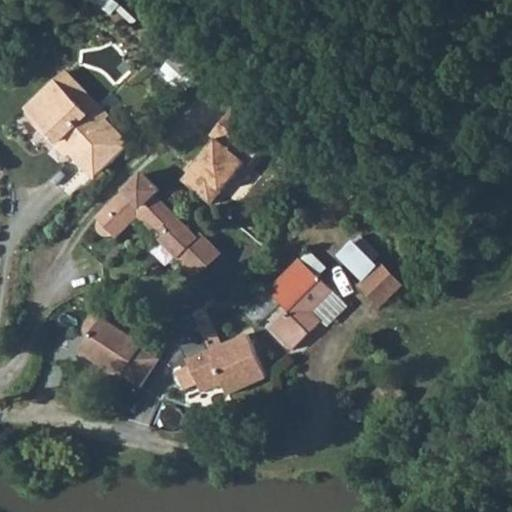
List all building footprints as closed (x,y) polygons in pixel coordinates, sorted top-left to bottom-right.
[(30,117),(48,136),(52,132),(71,153),(85,168),(121,135),(106,120),(109,117),(69,74),(29,112),(30,117)] [(221,140),(187,179),(214,202),(247,164),(251,168),(273,142),(235,110),(214,134),(221,140)] [(52,132),(48,136),(67,156),(71,153),(52,132)] [(85,168),(96,179),(131,147),(121,135),(85,168)] [(110,237),(116,234),(118,235),(133,220),(140,213),(159,233),(158,234),(199,275),(222,253),(204,235),(199,240),(157,197),(162,193),(145,175),(101,219),(103,221),(100,227),(103,233),(110,237)] [(152,240),(158,234),(159,233),(140,213),(133,220),(152,240)] [(339,257),(365,283),(380,270),(373,263),(380,256),(361,236),(339,257)] [(301,262),(269,293),(288,314),(273,328),(294,350),(320,324),(310,314),(331,293),(301,262)] [(365,283),(361,287),(382,309),(405,288),(385,265),(380,270),(365,283)] [(267,378),(247,337),(222,349),(203,308),(172,323),(192,366),(180,371),(183,378),(179,380),(185,392),(198,386),(202,394),(223,385),(228,396),(267,378)] [(121,382),(126,375),(144,346),(146,344),(95,311),(87,323),(86,328),(88,333),(91,336),(82,349),(111,369),(109,373),(121,382)] [(144,346),(126,375),(143,387),(161,358),(144,346)] [(379,424),(408,397),(395,383),(365,410),(379,424)]
